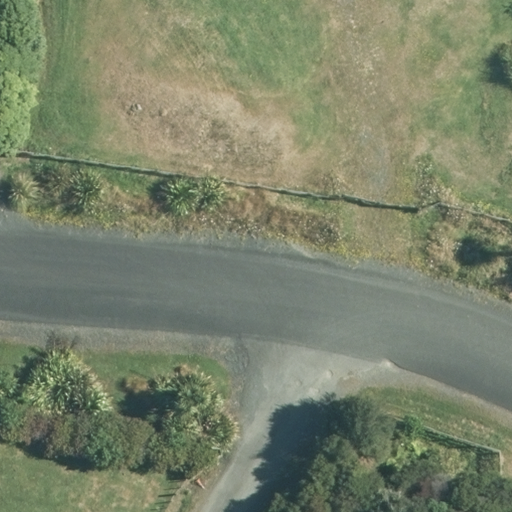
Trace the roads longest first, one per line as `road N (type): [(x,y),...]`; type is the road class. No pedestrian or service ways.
road 1 (residential): [(511,393),(421,355),(350,338),(0,276)]
road 2 (unknown): [(191,511),(215,476),(350,338)]
